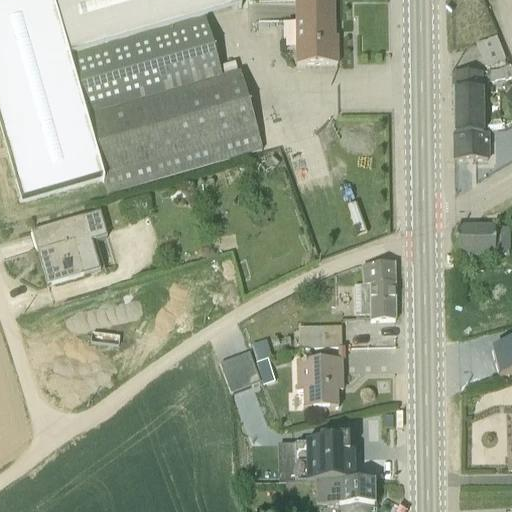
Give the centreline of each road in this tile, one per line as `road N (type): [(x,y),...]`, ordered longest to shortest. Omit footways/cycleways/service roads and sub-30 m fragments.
road 1 (unclassified): [(50,444),(323,269),(422,244)]
road 2 (primary): [(426,511),(422,244)]
road 3 (primary): [(422,220),(419,0)]
road 4 (unclassified): [(50,444),(0,296)]
